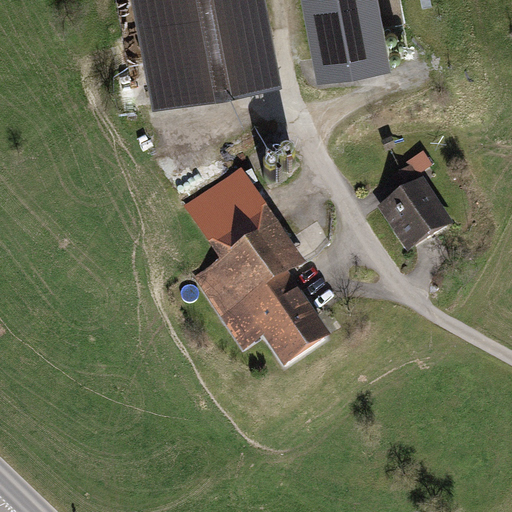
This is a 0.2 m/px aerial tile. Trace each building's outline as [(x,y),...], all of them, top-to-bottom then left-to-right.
[(242,0),(137,0),(157,102),(259,83),(242,0)] [(383,59),(371,0),(306,0),(320,71),(383,59)] [(370,178),(367,164),(353,167),(356,181),(370,178)] [(402,197),(384,209),(410,250),(448,226),(410,168),(392,180),(402,197)] [(238,174),(189,207),(226,263),(201,280),(235,331),(255,318),(285,364),(324,338),(295,295),(283,277),(300,266),(238,174)]
